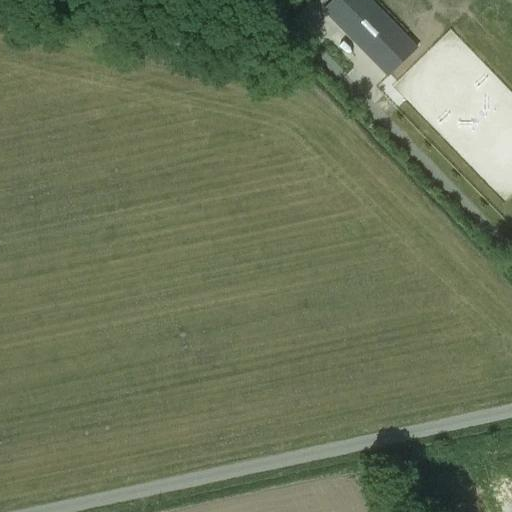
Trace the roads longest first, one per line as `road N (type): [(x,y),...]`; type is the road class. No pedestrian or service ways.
road 1 (unclassified): [(51,511),(511,410)]
road 2 (unclassified): [(511,242),(272,0)]
